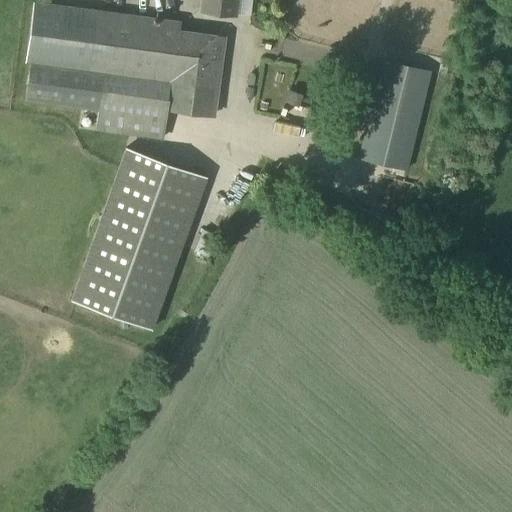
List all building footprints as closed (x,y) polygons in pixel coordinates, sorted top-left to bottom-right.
[(236,15),(237,0),(201,0),(200,11),(236,15)] [(213,117),(223,38),(178,32),(179,23),(33,3),(24,63),(30,63),(25,101),(98,111),(95,130),(163,139),(166,110),(213,117)] [(406,170),(429,72),(382,61),(359,159),(406,170)] [(287,89),(283,100),(298,106),(303,95),(287,89)] [(152,329),(206,177),(123,148),(69,300),(152,329)] [(232,234),(239,221),(225,213),(218,225),(232,234)]
